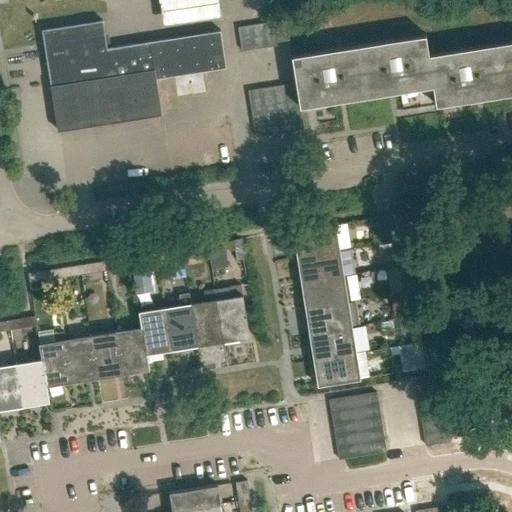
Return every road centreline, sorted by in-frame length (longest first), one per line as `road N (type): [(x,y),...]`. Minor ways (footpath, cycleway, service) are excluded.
road 1 (residential): [(0,228),(322,183),(358,164),(511,142)]
road 2 (residential): [(65,506),(60,471),(268,438),(318,484),(511,462)]
road 3 (unknown): [(293,187),(313,389)]
